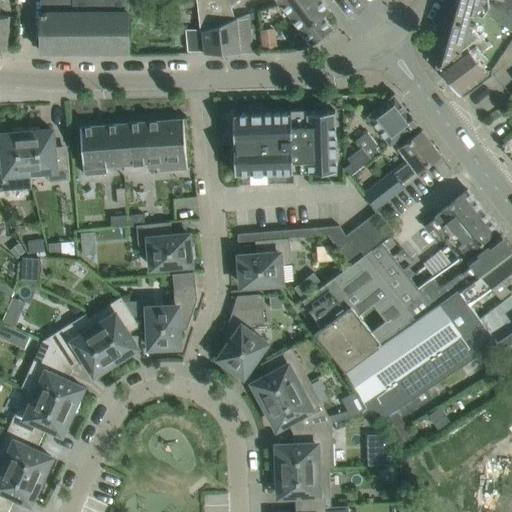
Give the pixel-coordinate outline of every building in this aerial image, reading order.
[(0,0),(0,49),(6,50),(10,15),(1,14),(1,0),(0,0)] [(42,0),(42,9),(41,9),(41,51),(128,51),(127,0),(42,0)] [(198,0),(202,29),(202,31),(235,19),(232,4),(237,0),(198,0)] [(330,10),(322,0),(282,0),(279,2),(302,32),(311,44),(333,27),(324,15),(330,10)] [(474,28),(476,25),(476,24),(469,23),(473,11),(477,12),(477,11),(483,14),(485,11),(490,6),(487,0),(454,0),(436,65),(438,67),(480,34),(474,28)] [(511,0),(487,0),(490,6),(485,11),(511,30),(511,0)] [(235,19),(202,31),(204,51),(241,50),(240,39),(253,38),(251,14),(238,18),(235,19)] [(187,29),(187,51),(203,51),(204,51),(202,31),(202,29),(187,29)] [(274,29),(259,31),(261,51),(276,49),(274,29)] [(488,73),(475,55),(489,45),(480,34),(438,67),(459,95),(488,73)] [(389,144),(416,123),(394,94),(367,114),(389,144)] [(335,110),(307,111),(307,123),(292,123),(291,112),(233,114),(235,173),(293,172),(293,161),(308,160),(309,171),(337,170),(335,110)] [(183,118),(132,123),(80,127),(84,174),(107,173),(106,165),(135,163),(146,162),(147,166),(158,165),(159,170),(188,168),(183,118)] [(52,129),(40,130),(39,127),(26,128),(30,172),(44,170),(45,173),(51,179),(70,178),(68,151),(54,152),(52,129)] [(30,172),(26,128),(14,129),(14,133),(1,134),(3,156),(0,156),(0,183),(7,183),(6,174),(30,172)] [(417,171),(439,154),(422,130),(399,147),(409,160),(393,173),(401,182),(416,170),(417,171)] [(356,141),(363,150),(370,159),(381,151),(368,133),(366,135),(366,134),(356,141)] [(350,175),(370,159),(363,150),(349,160),(351,163),(344,168),(350,175)] [(390,197),(379,183),(364,194),(377,211),(378,210),(376,208),(390,197)] [(499,229),(467,189),(435,214),(437,216),(424,226),(429,232),(442,222),(468,253),(499,229)] [(367,218),(383,240),(395,232),(378,210),(377,211),(367,218)] [(144,211),(127,212),(128,223),(145,221),(144,211)] [(111,213),(111,224),(128,223),(127,212),(111,213)] [(356,227),(372,248),(381,242),(383,240),(367,218),(356,227)] [(190,245),(189,233),(166,235),(165,222),(138,224),(140,243),(147,248),(149,248),(151,267),(192,263),(191,257),(195,257),(193,245),(190,245)] [(328,234),(339,250),(350,242),(345,236),(346,235),(339,225),(327,226),(328,234)] [(317,227),(318,235),(328,234),(327,226),(317,227)] [(308,236),(318,235),(317,227),(307,228),(308,236)] [(339,250),(350,264),(372,248),(356,227),(346,235),(345,236),(350,242),(339,250)] [(288,237),(298,237),(297,228),(287,229),(288,237)] [(298,237),(308,236),(307,228),(297,228),(298,237)] [(278,238),(288,237),(287,229),(277,230),(278,238)] [(268,239),(278,238),(277,230),(267,231),(268,239)] [(261,239),(268,239),(267,231),(257,232),(258,240),(261,239)] [(238,241),(248,240),(247,232),(237,233),(238,241)] [(248,240),(258,240),(257,232),(247,232),(248,240)] [(460,291),(511,250),(511,246),(502,233),(468,257),(475,266),(464,272),(462,272),(441,288),(433,277),(431,278),(431,279),(418,288),(429,304),(432,307),(457,289),(460,291)] [(432,233),(420,239),(428,257),(441,252),(432,233)] [(268,239),(261,239),(262,253),(239,255),(240,267),(236,267),(237,279),(241,279),(242,285),(282,282),(280,263),(283,263),(289,256),(288,237),(278,238),(268,239)] [(36,240),(37,250),(44,249),(43,239),(36,240)] [(63,255),(75,254),(74,241),(62,242),(63,255)] [(418,288),(381,242),(372,248),(350,264),(324,283),(314,291),(303,299),(324,326),(316,331),(340,362),(346,370),(381,344),(432,307),(429,304),(418,288)] [(501,294),(511,285),(511,250),(460,291),(459,291),(469,303),(493,284),(501,294)] [(24,258),(23,277),(34,277),(35,259),(24,258)] [(305,280),(314,291),(324,283),(316,272),(305,280)] [(148,308),(149,347),(155,347),(155,350),(168,350),(168,346),(180,346),(178,323),(187,322),(195,299),(194,285),(176,287),(177,305),(148,308)] [(0,286),(0,300),(6,303),(11,291),(1,286),(0,286)] [(498,341),(469,303),(459,291),(460,291),(457,289),(432,307),(381,344),(346,370),(365,400),(363,401),(376,421),(498,341)] [(122,298),(89,318),(117,364),(128,357),(126,354),(137,347),(125,327),(136,320),(122,298)] [(243,375),(267,342),(250,331),(249,323),(262,322),(261,307),(235,309),(236,322),(230,323),(226,335),(232,339),(218,358),(228,364),(226,367),(236,375),(238,372),(243,375)] [(89,318),(86,314),(44,341),(65,360),(79,351),(94,374),(105,367),(107,370),(117,364),(89,318)] [(17,322),(4,316),(2,320),(15,326),(17,322)] [(58,375),(65,360),(44,341),(23,388),(27,389),(76,411),(81,400),(78,398),(83,387),(58,375)] [(273,372),(253,383),(259,394),(255,395),(261,407),(308,382),(290,347),(267,360),(273,372)] [(330,422),(308,382),(261,407),(268,418),(271,416),(277,428),(297,417),(304,429),(330,422)] [(70,423),(76,411),(27,389),(11,424),(31,433),(36,422),(62,433),(67,422),(70,423)] [(407,427),(398,411),(384,419),(389,430),(386,432),(390,437),(407,427)] [(332,468),(330,422),(304,429),(304,443),(277,444),(277,457),(274,457),(274,470),(327,468),(332,468)] [(26,445),(31,433),(11,424),(0,449),(0,461),(44,481),(49,469),(46,468),(51,456),(26,445)] [(398,442),(411,434),(407,427),(390,437),(397,448),(400,446),(398,442)] [(39,493),(44,481),(0,461),(0,502),(5,492),(30,503),(35,491),(39,493)] [(329,506),(327,468),(274,470),(275,483),(278,483),(279,495),(302,494),(302,507),(329,506)]
